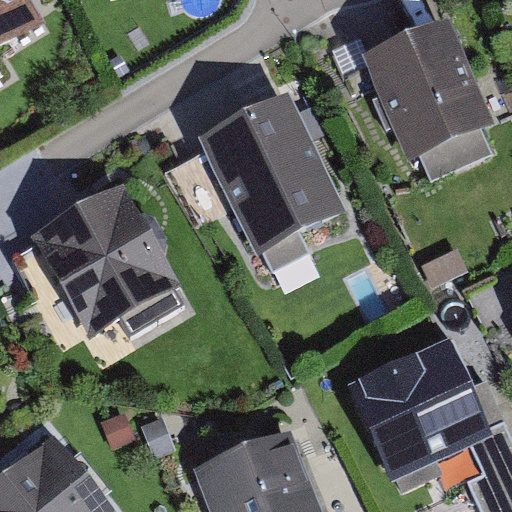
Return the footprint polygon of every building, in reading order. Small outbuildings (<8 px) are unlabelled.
[(37,0),(0,0),(0,53),(51,21),(37,0)] [(499,122),(451,15),(365,54),(413,161),(499,122)] [(348,210),(292,94),(197,139),(253,255),(348,210)] [(471,215),(504,203),(492,167),(458,179),(471,215)] [(178,274),(125,186),(31,243),(85,331),(178,274)] [(451,340),(350,386),(392,482),(396,480),(437,461),(470,446),(484,477),(469,484),(480,511),(511,511),(511,438),(505,423),(490,430),(486,420),(472,389),(451,340)] [(505,423),(488,383),(472,389),(490,430),(505,423)] [(125,511),(57,430),(0,477),(0,511),(125,511)] [(284,435),(194,473),(210,511),(316,511),(304,482),(284,435)] [(396,480),(403,495),(443,476),(437,461),(396,480)]
